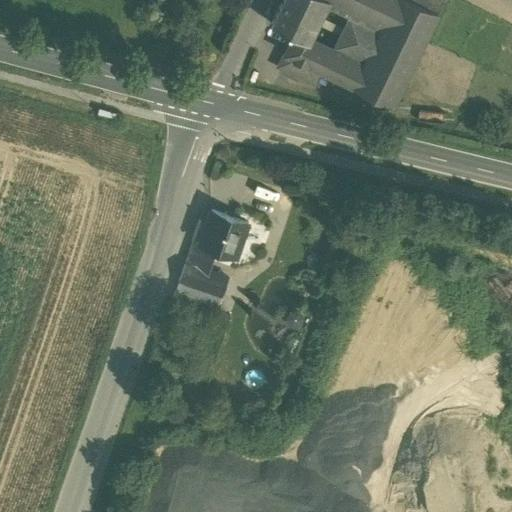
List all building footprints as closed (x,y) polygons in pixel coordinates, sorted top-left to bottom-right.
[(282,0),(271,24),(293,35),(304,40),(305,39),(323,0),(282,0)] [(393,0),(329,0),(352,11),(381,25),(393,0)] [(362,65),(352,85),(392,104),(437,11),(414,0),(393,0),(381,25),(362,65)] [(442,0),(414,0),(437,11),(442,0)] [(381,25),(352,11),(332,51),(362,65),(381,25)] [(332,51),(305,39),(304,40),(293,35),(284,53),(319,70),(352,85),(362,65),(332,51)] [(319,70),(284,53),(278,65),(313,82),(319,70)] [(96,112),(114,117),(116,112),(98,107),(96,112)] [(247,222),(211,209),(207,221),(202,220),(198,229),(203,231),(200,241),(235,254),(247,222)] [(228,277),(185,262),(179,280),(205,289),(221,295),(228,277)] [(205,289),(179,280),(173,296),(199,305),(205,289)] [(221,295),(205,289),(199,305),(215,311),(221,295)]
